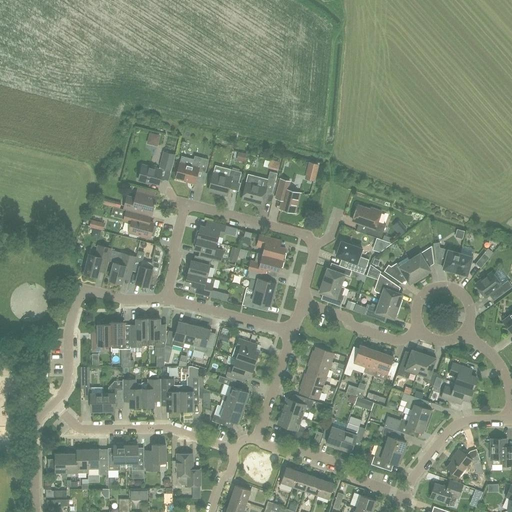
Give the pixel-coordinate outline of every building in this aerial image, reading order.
[(24,0),(2,0),(4,13),(18,12),(17,4),(24,3),(24,0)] [(52,0),(46,17),(59,22),(62,15),(69,18),(75,0),(52,0)] [(185,0),(183,5),(191,9),(193,4),(203,9),(204,7),(207,0),(185,0)] [(207,0),(204,9),(214,14),(211,19),(219,22),(225,11),(220,8),(223,0),(207,0)] [(78,3),(72,18),(81,21),(78,29),(134,49),(141,29),(143,30),(148,18),(142,16),(138,27),(109,17),(110,14),(78,3)] [(222,16),(217,27),(224,30),(225,28),(236,34),(237,32),(239,29),(240,26),(242,23),(242,22),(243,21),(243,20),(248,11),(241,7),(240,9),(235,7),(229,19),(222,16)] [(237,32),(236,34),(247,39),(246,41),(253,44),(258,34),(252,30),(258,18),(253,16),(254,14),(248,11),(243,20),(243,21),(242,22),(242,23),(240,26),(239,29),(237,32)] [(274,37),(270,48),(284,53),(286,48),(299,52),(304,38),(292,34),(294,31),(285,27),(283,31),(282,30),(279,39),(274,37)] [(184,37),(179,50),(185,52),(179,66),(182,67),(181,69),(188,71),(189,69),(192,70),(200,48),(192,45),(194,41),(184,37)] [(200,48),(192,70),(194,71),(193,73),(201,76),(202,74),(204,75),(209,61),(215,63),(217,55),(219,50),(209,46),(207,51),(200,48)] [(215,63),(213,67),(219,70),(215,79),(227,83),(234,66),(222,61),(223,57),(217,55),(215,63)] [(274,58),(269,71),(286,77),(291,64),(274,58)] [(234,66),(227,83),(240,88),(243,78),(249,80),(252,71),(253,68),(247,66),(246,70),(234,66)] [(249,80),(248,83),(263,89),(259,98),(276,105),(282,89),(268,83),(270,78),(258,74),(255,73),(252,71),(249,80)] [(152,145),(161,146),(163,134),(153,133),(152,145)] [(171,172),(175,161),(176,154),(164,151),(159,169),(143,164),(139,180),(148,182),(148,181),(159,184),(163,170),(171,172)] [(205,173),(209,159),(202,157),(201,161),(194,159),(192,166),(180,163),(179,169),(177,168),(175,175),(177,176),(176,177),(196,182),(199,171),(205,173)] [(281,169),(283,163),(271,160),(269,166),(281,169)] [(316,172),(318,165),(310,163),(308,170),(316,172)] [(239,183),(242,172),(231,169),(229,177),(214,173),(209,190),(228,195),(232,181),(239,183)] [(272,194),(278,173),(270,171),(266,188),(247,183),(243,199),(244,199),(245,201),(249,202),(251,201),(262,204),(266,192),(272,194)] [(295,213),(301,193),(288,190),(290,182),(281,179),(276,199),(283,200),(281,209),(295,213)] [(152,214),(157,197),(137,191),(136,199),(127,196),(124,207),(152,214)] [(101,205),(123,208),(124,203),(102,200),(101,205)] [(177,212),(179,203),(170,201),(168,210),(177,212)] [(371,210),(358,206),(353,221),(368,226),(366,232),(381,238),(386,225),(378,222),(381,212),(371,208),(371,210)] [(153,227),(154,224),(149,222),(151,216),(127,210),(124,220),(132,222),(129,232),(130,232),(129,235),(137,237),(138,234),(150,237),(151,235),(154,236),(156,227),(153,227)] [(103,230),(105,223),(91,220),(89,227),(103,230)] [(231,231),(232,228),(212,222),(207,221),(205,227),(201,226),(200,230),(199,230),(197,231),(196,237),(217,242),(219,237),(223,238),(224,232),(225,230),(231,231)] [(285,260),(288,250),(286,250),(286,248),(280,247),(282,241),(260,235),(257,246),(265,248),(263,254),(285,260)] [(207,258),(211,259),(221,262),(224,251),(215,249),(217,242),(196,237),(194,243),(195,244),(196,244),(195,249),(200,250),(198,256),(205,258),(207,258)] [(349,269),(352,270),(364,274),(369,260),(360,257),(362,249),(342,241),(339,248),(337,248),(335,253),(337,255),(336,256),(352,262),(349,269)] [(455,272),(460,253),(440,248),(439,243),(433,243),(435,255),(441,254),(446,256),(443,269),(444,269),(445,272),(450,273),(452,271),(455,272)] [(99,271),(105,273),(112,249),(98,245),(96,256),(90,254),(87,264),(85,264),(82,275),(89,277),(89,275),(97,277),(99,271)] [(161,246),(156,245),(152,260),(153,261),(153,263),(142,260),(142,259),(136,257),(133,270),(139,272),(136,283),(149,287),(152,275),(158,276),(164,252),(161,246)] [(410,260),(421,279),(428,275),(427,273),(431,271),(423,259),(432,253),(432,246),(410,260)] [(263,254),(257,253),(255,262),(251,261),(249,269),(277,277),(278,271),(280,271),(280,270),(282,270),(285,260),(263,254)] [(472,257),(460,253),(455,272),(458,273),(459,275),(464,277),(466,275),(467,276),(473,257),(472,257)] [(481,269),(490,258),(484,253),(475,264),(481,269)] [(134,266),(136,257),(123,254),(121,264),(114,263),(110,280),(122,283),(123,279),(130,281),(133,271),(134,266)] [(211,259),(207,258),(205,258),(204,264),(192,260),(189,272),(207,277),(211,259)] [(415,283),(421,279),(410,260),(399,266),(397,263),(391,267),(389,265),(384,271),(396,279),(400,273),(402,272),(409,284),(414,281),(415,283)] [(352,270),(349,269),(341,266),(339,272),(328,268),(324,280),(345,288),(341,286),(345,275),(350,276),(352,270)] [(275,283),(277,277),(249,269),(247,278),(251,279),(251,280),(255,284),(257,285),(255,289),(255,290),(274,295),(277,283),(275,283)] [(189,291),(210,296),(215,279),(207,277),(189,272),(186,284),(191,285),(189,291)] [(501,285),(492,273),(476,285),(485,297),(496,289),(500,296),(511,287),(511,285),(508,280),(501,285)] [(380,300),(400,307),(402,300),(401,299),(402,294),(391,290),(393,283),(380,274),(374,290),(375,292),(382,294),(380,300)] [(343,295),(345,288),(324,280),(319,292),(331,297),(329,303),(341,307),(345,295),(343,295)] [(255,290),(255,289),(247,287),(245,296),(243,300),(245,301),(244,305),(258,309),(259,303),(271,306),(274,295),(255,290)] [(397,315),(400,307),(380,300),(378,306),(372,304),(371,305),(367,304),(364,315),(377,319),(379,314),(394,319),(395,314),(397,315)] [(511,313),(503,320),(511,332),(511,331),(511,313)] [(160,324),(160,318),(148,319),(149,345),(155,345),(155,348),(164,347),(165,344),(166,339),(166,324),(160,324)] [(136,319),(136,325),(130,325),(131,337),(131,346),(131,352),(142,352),(142,345),(149,345),(148,319),(136,319)] [(173,345),(183,347),(185,342),(189,324),(179,321),(173,341),(173,345)] [(104,345),(112,345),(111,323),(111,325),(98,325),(98,339),(92,339),(93,351),(104,351),(104,345)] [(131,349),(131,346),(131,337),(125,337),(124,323),(111,323),(112,345),(112,343),(119,343),(119,349),(131,349)] [(195,345),(200,327),(189,324),(185,342),(191,344),(189,350),(194,351),(195,345)] [(195,345),(205,348),(204,354),(211,356),(212,352),(215,343),(208,341),(211,330),(200,327),(195,345)] [(256,350),(258,344),(240,338),(238,345),(237,344),(236,345),(232,356),(229,355),(229,356),(254,364),(259,352),(256,350)] [(164,347),(172,349),(173,345),(173,341),(166,339),(165,344),(164,347)] [(365,367),(371,349),(361,345),(356,358),(350,355),(344,373),(350,375),(354,363),(365,367)] [(337,367),(338,363),(334,362),(334,363),(331,362),(334,353),(316,347),(315,351),(313,351),(310,358),(337,367)] [(371,349),(365,367),(363,372),(374,376),(382,353),(371,349)] [(417,373),(424,354),(421,353),(420,351),(415,349),(414,351),(412,350),(407,363),(402,361),(397,375),(408,378),(411,371),(417,373)] [(374,376),(385,380),(393,357),(382,353),(374,376)] [(424,354),(417,373),(423,375),(423,377),(425,382),(433,385),(437,374),(431,372),(436,358),(434,358),(434,356),(429,354),(427,355),(424,354)] [(179,366),(186,366),(187,362),(186,362),(187,357),(181,355),(180,360),(179,366)] [(247,377),(249,378),(254,364),(229,356),(227,361),(228,363),(234,365),(233,368),(230,367),(227,376),(235,379),(245,382),(247,377)] [(326,376),(329,368),(332,369),(331,370),(336,371),(337,367),(310,358),(308,366),(309,366),(308,370),(326,376)] [(472,389),(476,377),(471,375),(473,370),(453,363),(449,374),(457,377),(455,383),(472,389)] [(323,383),(326,376),(308,370),(306,374),(305,374),(303,381),(330,390),(335,392),(336,388),(331,387),(331,386),(327,384),(326,386),(324,385),(324,384),(323,383)] [(229,385),(231,379),(220,375),(218,381),(229,385)] [(199,398),(199,386),(199,377),(188,377),(188,387),(186,387),(186,391),(180,391),(180,410),(193,410),(193,404),(199,404),(199,398)] [(180,410),(180,391),(174,392),(174,387),(172,387),(172,379),(161,379),(161,380),(161,401),(161,405),(167,405),(167,411),(180,410)] [(123,400),(123,393),(123,380),(114,380),(108,387),(109,390),(109,393),(103,393),(103,411),(115,411),(115,400),(123,400)] [(130,407),(142,407),(142,384),(135,384),(135,380),(123,380),(123,393),(123,400),(123,402),(130,402),(130,407)] [(154,401),(161,401),(161,380),(148,380),(148,382),(142,383),(142,384),(142,407),(154,407),(154,401)] [(328,395),(330,390),(303,381),(300,389),(301,389),(300,393),(318,399),(322,391),(324,392),(323,393),(328,395)] [(463,398),(468,400),(472,389),(455,383),(453,388),(445,386),(441,397),(461,404),(463,398)] [(210,393),(210,390),(199,386),(199,398),(204,399),(204,394),(210,393)] [(228,397),(246,403),(246,402),(247,403),(250,396),(248,396),(249,392),(231,386),(228,397)] [(103,411),(103,393),(102,393),(102,387),(96,387),(85,387),(85,400),(91,400),(91,411),(103,411)] [(362,398),(364,390),(358,388),(355,396),(362,398)] [(410,414),(427,420),(428,417),(430,418),(432,411),(430,410),(431,409),(419,405),(421,398),(404,393),(401,400),(407,402),(405,407),(412,409),(410,414)] [(242,413),(246,403),(228,397),(223,395),(222,399),(226,401),(224,407),(242,413)] [(282,411),(301,418),(301,417),(307,420),(314,401),(302,397),(300,403),(287,399),(282,411)] [(244,414),(242,413),(224,407),(221,417),(214,415),(212,421),(224,425),(226,419),(238,424),(240,419),(242,420),(244,414)] [(299,425),(301,418),(282,411),(278,424),(284,426),(283,432),(289,434),(301,438),(305,427),(299,425)] [(426,423),(427,420),(410,414),(408,420),(401,418),(400,420),(388,416),(384,426),(395,430),(393,437),(398,439),(401,432),(409,435),(411,428),(423,432),(424,430),(425,431),(428,423),(426,423)] [(339,448),(345,430),(333,426),(335,419),(329,417),(325,430),(331,432),(327,444),(339,448)] [(345,430),(339,448),(351,452),(355,440),(361,442),(366,429),(360,427),(348,423),(346,431),(345,430)] [(405,442),(398,439),(393,437),(395,430),(384,426),(381,434),(388,436),(384,447),(401,453),(402,450),(404,451),(407,444),(405,443),(405,442)] [(511,445),(507,446),(507,439),(490,439),(491,458),(491,465),(504,465),(511,464),(511,445)] [(121,463),(126,463),(126,445),(124,445),(123,443),(117,443),(116,445),(114,445),(114,455),(108,455),(108,470),(121,470),(121,463)] [(144,470),(144,458),(138,458),(138,445),(136,445),(135,443),(129,443),(129,445),(126,445),(126,463),(132,463),(132,470),(144,470)] [(160,470),(160,463),(166,462),(166,444),(153,445),(153,450),(146,450),(146,471),(160,470)] [(401,453),(384,447),(378,445),(371,464),(382,467),(385,460),(397,464),(398,463),(400,463),(402,456),(400,456),(401,453)] [(88,468),(88,449),(77,449),(77,453),(78,468),(78,472),(88,472),(88,468)] [(88,468),(99,468),(99,475),(108,475),(108,470),(108,455),(108,454),(99,454),(99,449),(88,449),(88,468)] [(480,461),(476,449),(469,452),(466,455),(458,449),(453,456),(454,457),(446,468),(458,477),(470,461),(474,464),(480,461)] [(56,472),(67,472),(67,453),(55,454),(56,459),(49,460),(49,471),(56,470),(56,472)] [(78,472),(78,468),(77,453),(67,453),(67,472),(78,472)] [(193,470),(192,454),(177,454),(178,476),(179,476),(179,481),(182,484),(188,484),(188,486),(200,485),(200,469),(193,470)] [(274,458),(267,462),(269,468),(277,464),(274,458)] [(467,471),(473,475),(477,468),(471,464),(467,471)] [(293,486),(299,471),(287,467),(281,482),(293,486)] [(305,490),(311,475),(299,471),(293,486),(305,490)] [(464,479),(471,482),(474,475),(466,472),(464,479)] [(317,494),(322,479),(311,475),(305,490),(317,494)] [(322,479),(317,494),(329,499),(335,483),(322,479)] [(459,498),(463,485),(449,480),(447,488),(434,484),(430,497),(448,503),(446,506),(454,506),(457,497),(459,498)] [(231,496),(247,502),(251,490),(236,484),(231,496)] [(493,492),(501,491),(500,484),(492,485),(493,492)] [(336,499),(342,501),(344,494),(338,492),(336,499)] [(357,507),(372,511),(377,500),(361,495),(357,507)] [(237,511),(243,511),(247,502),(231,496),(227,508),(237,511)] [(129,511),(129,499),(119,499),(119,511),(129,511)] [(339,509),(342,501),(336,499),(333,507),(339,509)] [(265,508),(271,510),(272,509),(274,504),(274,503),(268,501),(265,508)]
